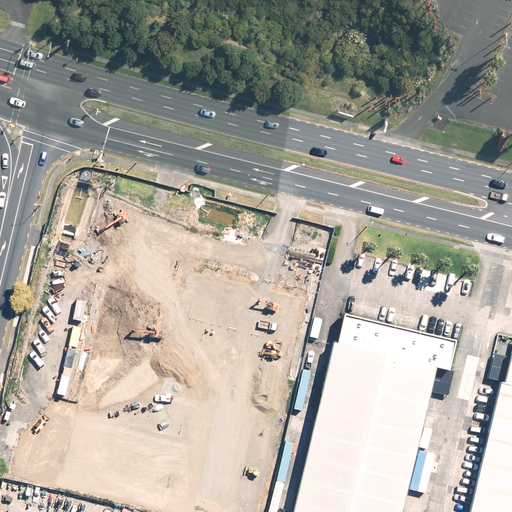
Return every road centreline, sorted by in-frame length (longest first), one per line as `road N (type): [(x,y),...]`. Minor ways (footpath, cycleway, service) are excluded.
road 1 (primary): [(511,237),(42,115)]
road 2 (primary): [(52,74),(511,189)]
road 3 (secondary): [(42,115),(12,234)]
